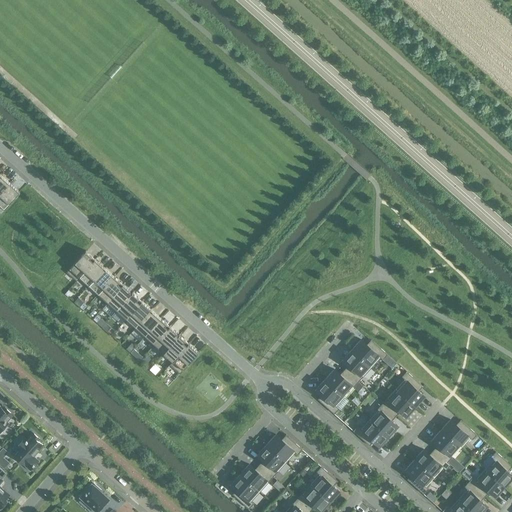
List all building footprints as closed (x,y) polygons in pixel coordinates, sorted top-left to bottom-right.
[(1,174),(0,175),(0,193),(10,183),(1,174)] [(10,183),(0,193),(0,212),(1,213),(20,191),(10,183)] [(79,277),(95,259),(86,250),(66,272),(77,281),(80,277),(79,277)] [(89,285),(105,267),(95,259),(79,277),(80,277),(89,285)] [(98,294),(114,276),(105,267),(89,285),(98,294)] [(108,302),(124,284),(114,276),(98,294),(108,302)] [(117,310),(133,293),(124,284),(108,302),(117,310)] [(126,319),(142,301),(133,293),(117,310),(126,319)] [(87,306),(79,298),(74,302),(83,311),(87,306)] [(136,327),(152,309),(142,301),(126,319),(136,327)] [(145,336),(161,318),(152,309),(136,327),(145,336)] [(154,344),(170,326),(161,318),(145,336),(154,344)] [(164,352),(180,335),(170,326),(154,344),(164,352)] [(173,361),(189,343),(180,335),(164,352),(173,361)] [(353,349),(352,350),(372,367),(380,357),(383,359),(388,354),(371,339),(366,344),(361,340),(360,341),(359,340),(352,348),(353,349)] [(199,352),(189,343),(173,361),(170,364),(180,373),(199,352)] [(349,364),(345,369),(359,381),(372,367),(352,350),(351,350),(344,358),(343,359),(349,364)] [(327,378),(326,379),(345,396),(359,381),(345,369),(340,374),(335,369),(334,370),(333,369),(326,377),(327,378)] [(396,388),(415,405),(416,404),(417,405),(424,397),(423,396),(424,395),(419,391),(423,386),(407,371),(402,376),(404,378),(396,388)] [(322,394),(318,399),(334,414),(339,408),(337,406),(345,396),(326,379),(325,380),(324,379),(317,387),(318,388),(317,389),(322,394)] [(415,405),(396,388),(382,403),(396,415),(401,410),(406,415),(407,414),(408,415),(415,407),(414,406),(415,405)] [(369,418),(389,435),(389,434),(390,435),(397,427),(397,426),(397,425),(392,420),(396,415),(382,403),(369,418)] [(6,408),(4,410),(0,406),(0,431),(8,423),(6,421),(13,414),(6,408)] [(358,425),(353,430),(370,445),(374,440),(380,445),(380,444),(381,445),(388,437),(388,436),(389,435),(369,418),(361,427),(358,425)] [(443,428),(442,429),(461,447),(470,437),(472,439),(477,434),(460,419),(456,424),(451,419),(450,420),(449,420),(442,428),(443,428)] [(438,444),(434,449),(448,462),(461,447),(442,429),(441,430),(440,430),(433,438),(434,438),(433,439),(438,444)] [(18,449),(13,454),(30,469),(38,460),(33,456),(43,445),(38,441),(40,439),(33,432),(24,442),(22,440),(16,447),(18,449)] [(267,444),(286,461),(287,462),(295,452),(298,454),(303,449),(286,434),(282,439),(276,434),(275,435),(268,443),(267,444)] [(287,462),(286,461),(267,444),(267,445),(266,445),(259,453),(258,454),(264,459),(259,464),(272,475),(274,477),(287,462)] [(3,446),(0,449),(0,463),(4,467),(9,461),(4,456),(8,451),(3,446)] [(416,458),(415,459),(435,476),(448,462),(434,449),(429,454),(424,449),(423,450),(422,449),(415,457),(416,458)] [(485,468),(505,486),(505,485),(506,485),(511,478),(511,474),(508,471),(511,466),(511,465),(496,451),(491,456),(494,459),(485,468)] [(412,474),(407,479),(424,494),(429,488),(426,486),(435,476),(415,459),(414,460),(414,459),(406,467),(407,468),(406,469),(412,474)] [(274,477),(272,475),(259,464),(255,469),(250,464),(249,465),(248,464),(241,472),(242,473),(241,474),(260,491),(274,477)] [(334,486),(338,481),(321,466),(317,471),(319,473),(311,483),(330,500),(331,499),(332,500),(339,492),(338,491),(339,490),(334,486)] [(469,481),(486,496),(490,491),(496,495),(497,495),(504,487),(504,486),(505,486),(485,468),(477,478),(474,475),(469,481)] [(260,491),(241,474),(240,475),(239,474),(232,482),(233,483),(232,484),(237,489),(233,494),(249,509),(254,503),(252,501),(260,491)] [(9,495),(0,486),(0,482),(3,480),(0,477),(0,508),(7,501),(5,499),(9,495)] [(458,498),(474,511),(482,511),(487,507),(486,506),(487,505),(481,500),(486,496),(469,481),(464,486),(467,488),(458,498)] [(329,501),(330,500),(311,483),(297,498),(311,510),(316,505),(321,510),(322,509),(323,510),(330,502),(329,501)] [(92,484),(81,496),(98,511),(108,499),(100,491),(102,490),(95,484),(94,485),(92,484)] [(309,511),(311,510),(297,498),(284,511),(309,511)] [(474,511),(458,498),(450,507),(447,505),(442,510),(444,511),(474,511)]
